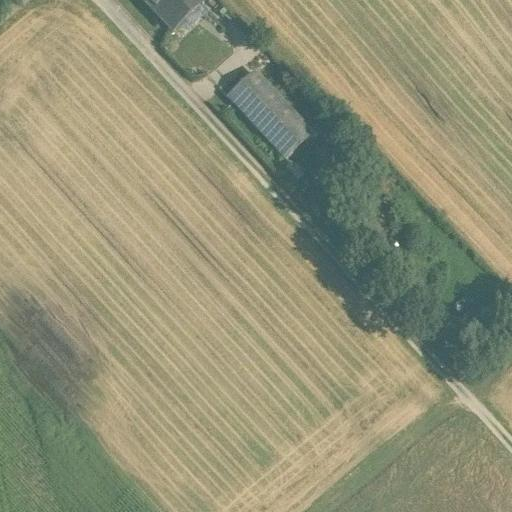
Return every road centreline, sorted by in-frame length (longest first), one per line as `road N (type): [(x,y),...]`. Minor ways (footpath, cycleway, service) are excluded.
road 1 (track): [(511,449),(264,174)]
road 2 (track): [(455,385),(300,511)]
